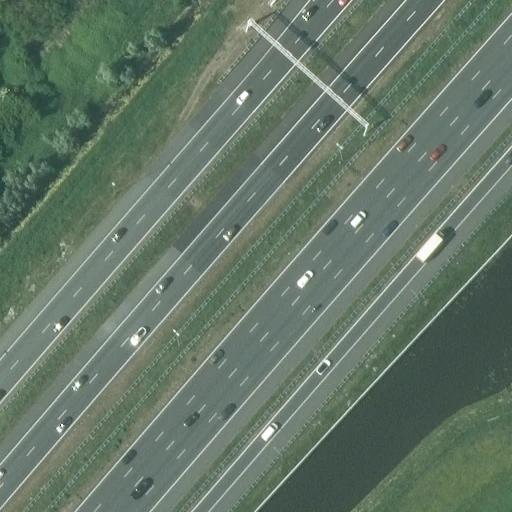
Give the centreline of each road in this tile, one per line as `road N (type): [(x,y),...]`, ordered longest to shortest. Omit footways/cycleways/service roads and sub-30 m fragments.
road 1 (motorway): [(424,0),(0,483)]
road 2 (motorway): [(113,511),(511,55)]
road 3 (motorway): [(332,0),(0,378)]
road 4 (motorway): [(201,511),(511,162)]
